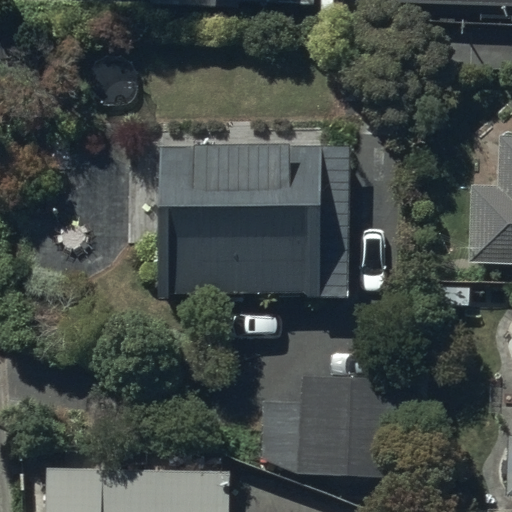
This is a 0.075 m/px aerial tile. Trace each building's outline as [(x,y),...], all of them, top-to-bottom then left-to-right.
[(150,0),(151,9),(239,12),(238,0),(269,0),(269,7),(311,8),(311,0),(150,0)] [(511,136),(499,136),(497,187),(472,186),(469,266),(511,266),(511,136)] [(350,152),(162,154),(158,154),(159,304),(193,304),(193,299),(306,298),(306,303),(351,303),(350,152)] [(511,372),(508,372),(506,437),(488,436),(486,502),(511,502),(511,372)] [(400,385),(305,380),(304,404),(261,403),(261,462),(298,478),(395,483),(400,385)] [(228,511),(229,476),(51,472),(50,511),(228,511)]
